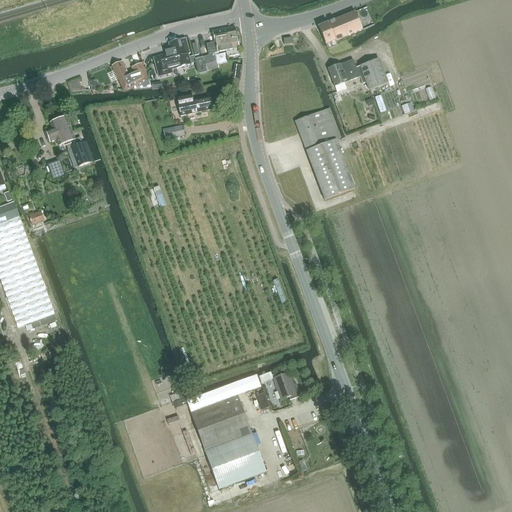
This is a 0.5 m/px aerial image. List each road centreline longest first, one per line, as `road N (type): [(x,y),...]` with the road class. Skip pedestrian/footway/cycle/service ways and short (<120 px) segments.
road 1 (tertiary): [(392,511),(253,137),(248,30)]
road 2 (tertiary): [(0,93),(167,34),(246,18)]
